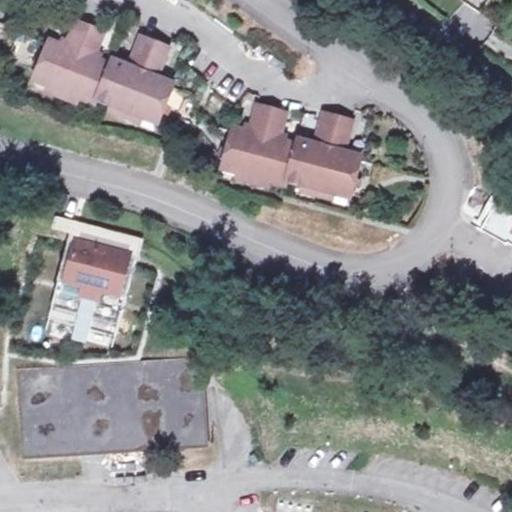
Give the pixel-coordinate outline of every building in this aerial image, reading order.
[(87,24),(76,52),(101,62),(112,34),(87,24)] [(261,50),(296,76),(305,65),(270,39),(261,50)] [(151,40),(140,71),(165,81),(177,50),(151,40)] [(57,45),(41,86),(103,110),(105,105),(167,129),(183,89),(165,81),(140,71),(122,64),(120,69),(101,62),(76,52),(57,45)] [(268,110),(259,141),(285,147),(293,117),(268,110)] [(333,117),(323,149),(351,158),(360,125),(333,117)] [(238,135),(229,168),(227,177),(292,195),(294,189),(354,205),(366,162),(351,158),(323,149),(306,145),(304,152),(285,147),(259,141),(238,135)] [(483,190),(471,212),(490,222),(501,200),(483,190)] [(511,215),(502,210),(489,235),(511,247),(511,215)] [(57,232),(74,237),(82,239),(83,236),(102,241),(104,234),(60,222),(57,232)] [(82,239),(74,237),(51,320),(78,327),(92,331),(119,339),(144,246),(104,234),(102,241),(83,236),(82,239)] [(92,331),(78,327),(74,339),(89,343),(92,331)] [(25,431),(26,456),(207,446),(202,361),(21,371),(22,398),(13,399),(14,432),(25,431)]
